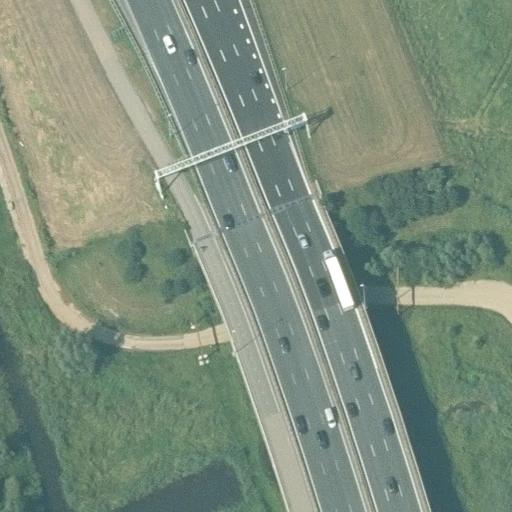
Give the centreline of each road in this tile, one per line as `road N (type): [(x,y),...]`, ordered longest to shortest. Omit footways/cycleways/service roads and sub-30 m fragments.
road 1 (unclassified): [(300,511),(202,239),(80,0)]
road 2 (motorway): [(149,0),(241,226),(340,511)]
road 3 (motorway): [(394,511),(292,207),(206,0)]
